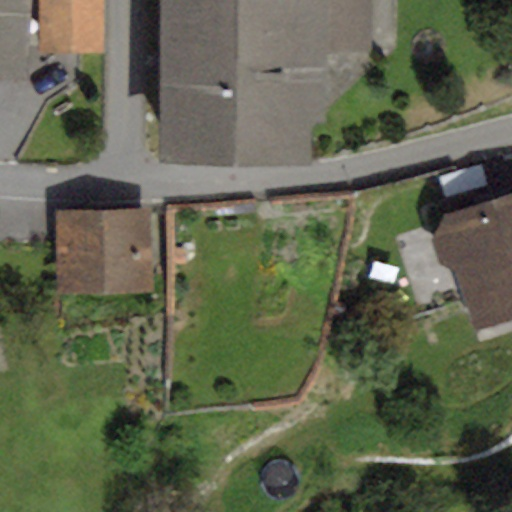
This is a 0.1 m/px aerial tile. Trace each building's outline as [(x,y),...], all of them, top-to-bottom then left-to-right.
[(30,0),(0,0),(0,77),(26,79),(30,0)] [(101,0),(38,0),(37,51),(101,52),(101,0)] [(160,0),(162,161),(311,160),(311,121),(324,121),(324,53),(373,52),(372,0),(160,0)] [(511,192),(443,215),(429,237),(439,265),(457,272),(476,329),(511,317),(511,192)] [(150,208),(53,211),(56,294),(153,291),(150,208)]
